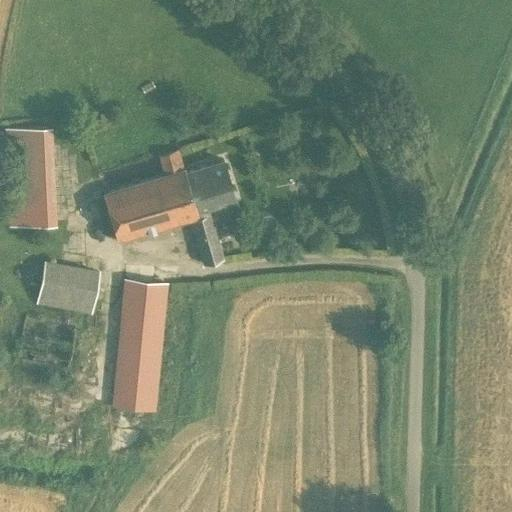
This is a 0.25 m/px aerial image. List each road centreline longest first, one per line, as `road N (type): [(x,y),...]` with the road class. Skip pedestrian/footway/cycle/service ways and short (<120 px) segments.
road 1 (unclassified): [(410,511),(415,283),(397,176),(358,98),(323,56),(247,0)]
road 2 (track): [(411,494),(187,427),(118,422),(102,404),(103,380)]
